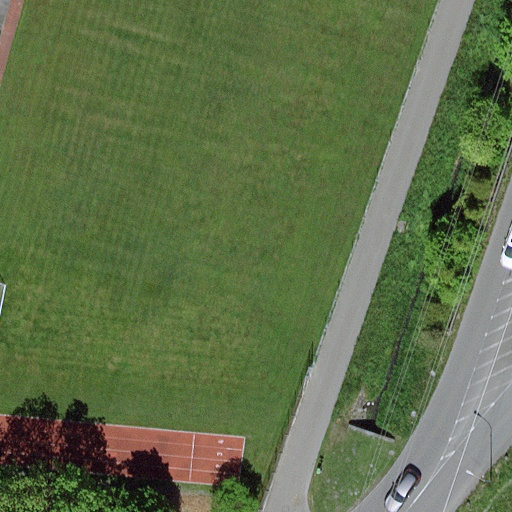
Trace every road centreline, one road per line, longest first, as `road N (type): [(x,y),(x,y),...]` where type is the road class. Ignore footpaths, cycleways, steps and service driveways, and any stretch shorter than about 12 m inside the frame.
road 1 (residential): [(283,511),(456,0)]
road 2 (residential): [(511,249),(416,501)]
